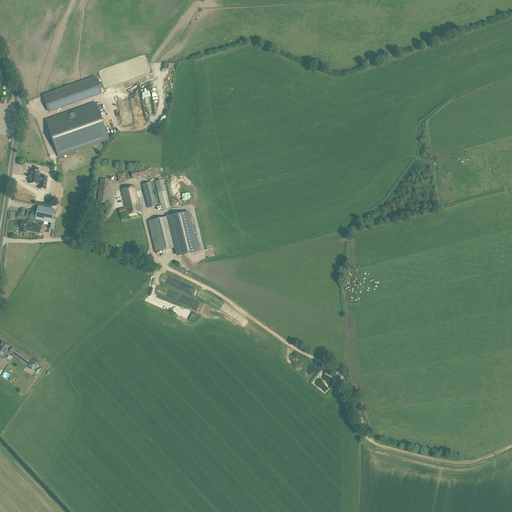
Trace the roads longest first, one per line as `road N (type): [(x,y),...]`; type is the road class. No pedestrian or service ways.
road 1 (track): [(511,445),(461,463),(374,443),(333,370),(225,297),(82,239)]
road 2 (unclassified): [(0,240),(17,124),(0,59)]
